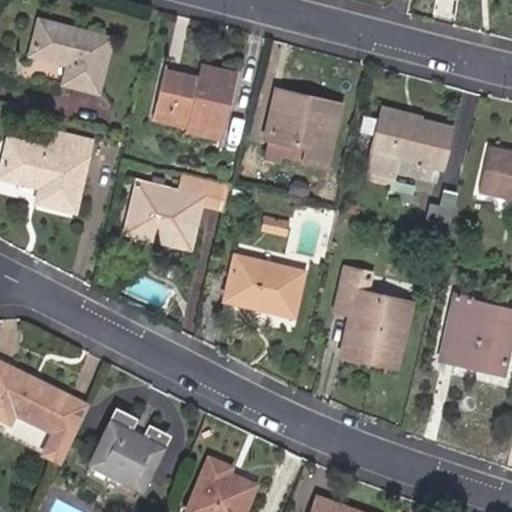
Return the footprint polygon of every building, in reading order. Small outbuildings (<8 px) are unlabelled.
[(106,36),(31,19),(18,71),(93,90),(106,36)] [(197,76),(233,85),(237,65),(201,56),(197,76)] [(222,125),(233,85),(197,76),(166,68),(158,103),(186,111),(185,116),(222,125)] [(271,102),(328,117),(332,102),(275,88),(271,102)] [(319,158),(328,117),(271,102),(265,130),(305,141),(302,154),(319,158)] [(411,125),(414,113),(382,105),(379,117),(411,125)] [(368,159),(395,166),(400,148),(440,158),(448,122),(414,113),(411,125),(379,117),(368,159)] [(72,210),(83,158),(88,133),(51,123),(45,149),(3,138),(0,151),(0,173),(35,183),(31,199),(72,210)] [(280,149),(302,154),(305,141),(265,130),(260,152),(278,157),(280,149)] [(511,156),(511,151),(511,148),(488,142),(477,186),(511,194),(511,156)] [(392,180),(395,166),(368,159),(365,173),(392,180)] [(438,182),(440,170),(399,163),(397,175),(438,182)] [(224,180),(177,168),(173,184),(140,177),(128,228),(191,244),(203,191),(221,195),(224,180)] [(0,193),(28,198),(29,187),(0,182),(0,193)] [(292,312),(302,268),(237,251),(226,296),(292,312)] [(391,361),(406,298),(363,287),(368,268),(344,262),(334,304),(347,307),(338,348),(391,361)] [(482,360),(503,365),(511,321),(511,311),(454,298),(440,361),(480,370),(482,360)] [(500,376),(503,365),(482,360),(480,370),(500,376)] [(0,428),(0,434),(56,463),(81,415),(59,404),(65,394),(0,361),(0,422),(3,424),(0,428)] [(81,415),(86,405),(65,394),(59,404),(81,415)] [(160,436),(112,411),(86,463),(134,487),(160,436)] [(207,459),(184,511),(240,511),(250,489),(225,479),(229,469),(207,459)] [(134,487),(86,463),(81,474),(128,498),(134,487)] [(346,511),(317,502),(312,511),(346,511)]
